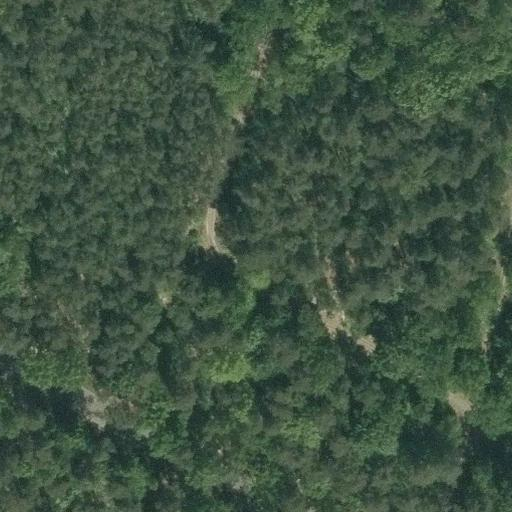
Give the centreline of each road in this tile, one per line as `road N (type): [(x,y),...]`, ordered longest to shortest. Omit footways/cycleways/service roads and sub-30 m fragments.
road 1 (track): [(269,0),(261,74),(190,263),(473,408)]
road 2 (tertiary): [(0,353),(281,511)]
road 3 (track): [(452,511),(511,227)]
